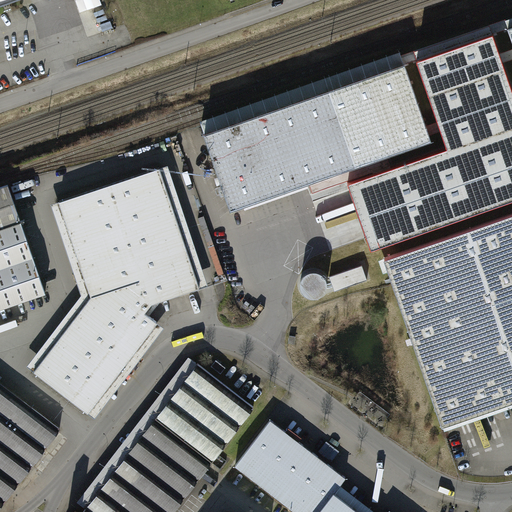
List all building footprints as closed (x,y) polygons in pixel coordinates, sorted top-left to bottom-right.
[(511,200),(511,84),(495,33),(417,59),(447,148),(349,181),(371,248),(511,200)] [(401,56),(203,126),(231,208),(297,185),(432,139),(401,56)] [(83,295),(31,367),(98,416),(165,324),(151,313),(160,303),(209,283),(170,168),(55,206),(59,222),(83,295)] [(0,308),(49,291),(11,186),(0,190),(0,308)] [(511,215),(385,258),(444,424),(511,399),(511,215)] [(223,254),(233,281),(248,276),(238,249),(223,254)] [(196,367),(83,511),(174,511),(253,411),(196,367)] [(0,389),(0,511),(1,511),(60,434),(0,389)] [(391,511),(275,425),(244,466),(306,511),(391,511)]
